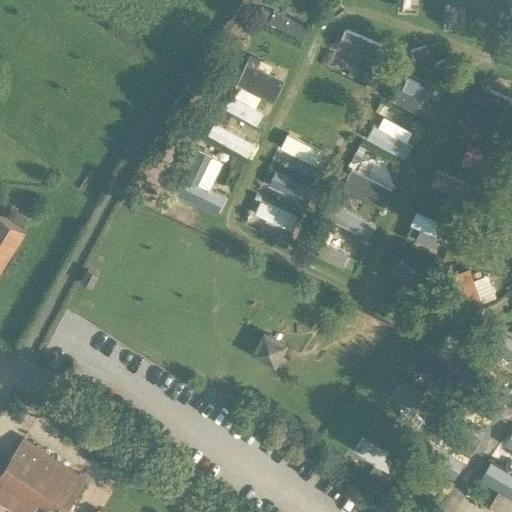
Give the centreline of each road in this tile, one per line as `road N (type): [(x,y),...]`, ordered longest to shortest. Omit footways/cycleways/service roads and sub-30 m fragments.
road 1 (unclassified): [(10,366),(221,0)]
road 2 (residential): [(223,511),(10,366)]
